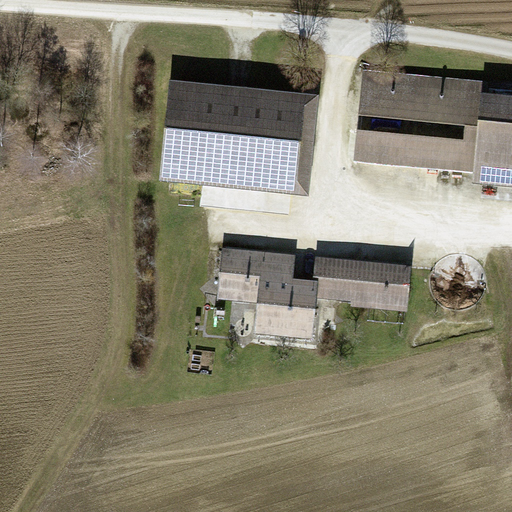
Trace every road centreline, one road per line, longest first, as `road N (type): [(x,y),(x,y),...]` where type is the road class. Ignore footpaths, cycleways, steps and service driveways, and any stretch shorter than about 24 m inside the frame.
road 1 (residential): [(511,49),(385,28),(254,20)]
road 2 (track): [(254,20),(0,3)]
